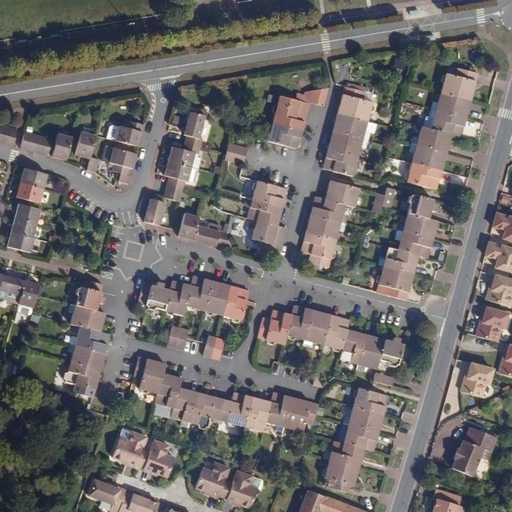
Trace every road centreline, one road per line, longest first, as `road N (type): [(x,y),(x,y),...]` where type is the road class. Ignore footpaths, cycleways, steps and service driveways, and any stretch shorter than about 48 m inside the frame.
road 1 (tertiary): [(163,69),(506,11)]
road 2 (residential): [(0,153),(80,177),(122,203),(138,186),(163,69)]
road 3 (tertiary): [(452,327),(396,511)]
road 4 (tertiary): [(502,143),(452,327)]
road 5 (residential): [(452,327),(280,284)]
road 6 (residential): [(267,281),(133,247),(122,284)]
road 7 (tertiary): [(0,95),(163,69)]
